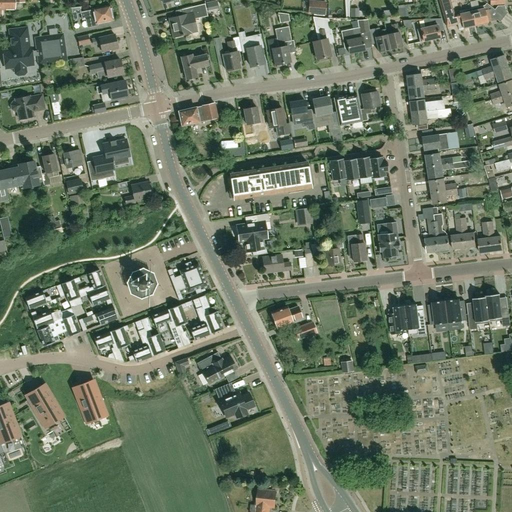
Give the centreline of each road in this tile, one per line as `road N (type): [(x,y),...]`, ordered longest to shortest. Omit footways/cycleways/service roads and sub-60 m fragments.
road 1 (residential): [(248,328),(136,370),(75,358),(0,368)]
road 2 (residential): [(157,107),(388,69)]
road 3 (secondary): [(235,303),(184,201),(157,107)]
road 4 (residential): [(418,275),(388,69)]
road 5 (residential): [(235,303),(418,275)]
road 6 (residential): [(0,140),(157,107)]
road 7 (secondary): [(311,458),(248,328)]
road 8 (residential): [(388,69),(511,40)]
